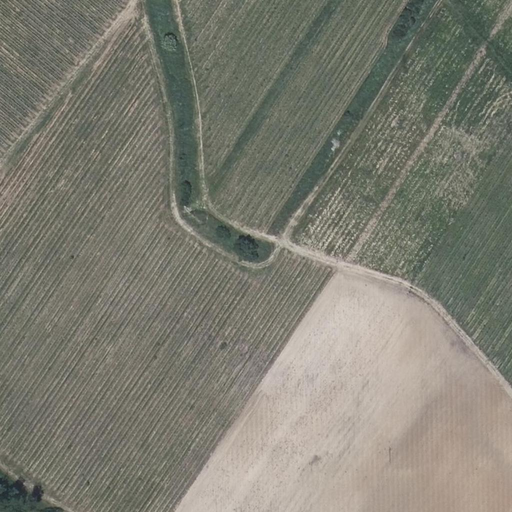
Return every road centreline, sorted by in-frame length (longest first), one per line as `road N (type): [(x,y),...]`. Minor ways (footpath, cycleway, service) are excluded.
road 1 (track): [(511,398),(434,304),(397,280),(224,216),(205,201),(199,85),(181,0)]
road 2 (track): [(335,0),(205,201)]
